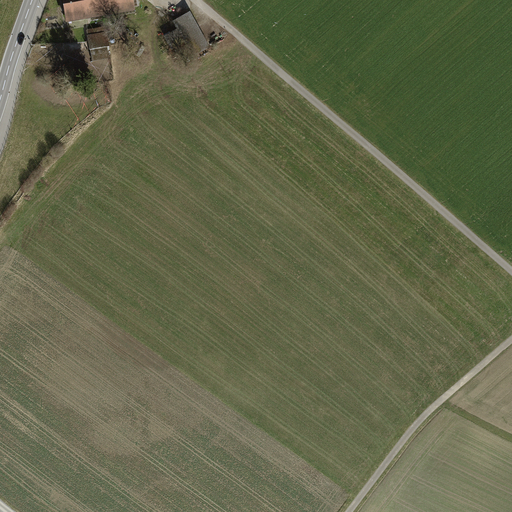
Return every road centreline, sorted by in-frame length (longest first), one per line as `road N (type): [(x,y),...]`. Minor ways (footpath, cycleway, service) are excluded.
road 1 (track): [(197,0),(511,271)]
road 2 (track): [(349,511),(429,410),(511,339)]
